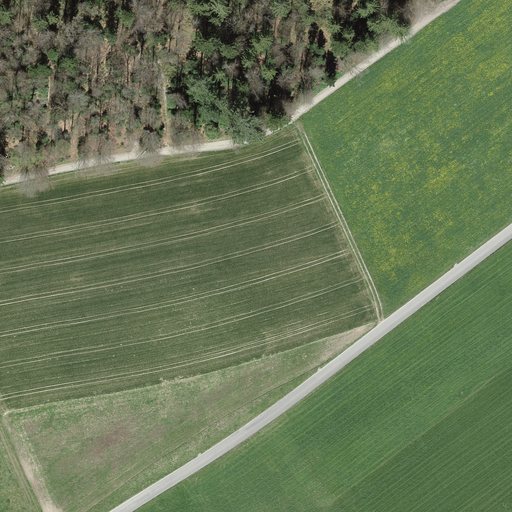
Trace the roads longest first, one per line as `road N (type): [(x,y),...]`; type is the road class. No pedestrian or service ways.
road 1 (track): [(0,182),(261,134),(453,0)]
road 2 (unclassified): [(126,511),(216,455),(511,230)]
